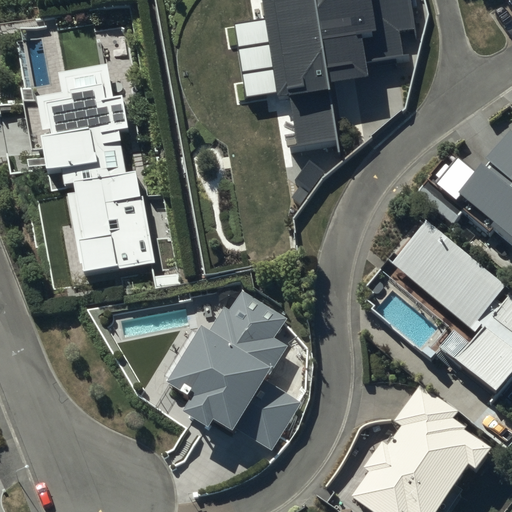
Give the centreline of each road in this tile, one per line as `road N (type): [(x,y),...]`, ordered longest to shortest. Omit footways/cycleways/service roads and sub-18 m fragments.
road 1 (residential): [(211,511),(278,494),(339,390),(331,254),(372,170),(511,65)]
road 2 (residential): [(0,303),(43,415),(101,490),(137,511)]
